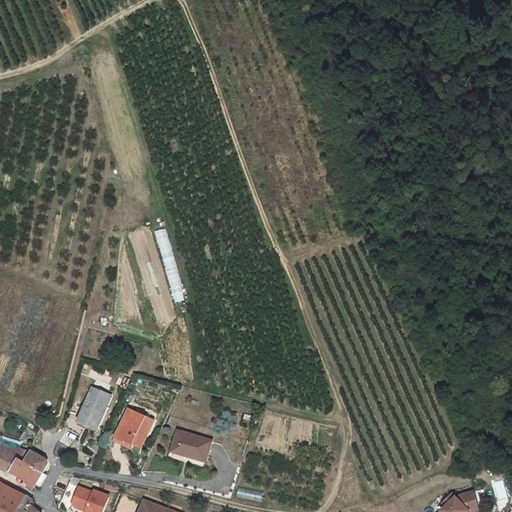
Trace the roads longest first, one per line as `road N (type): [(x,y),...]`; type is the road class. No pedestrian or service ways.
road 1 (track): [(176,0),(340,422),(336,466),(319,511)]
road 2 (track): [(361,511),(426,485),(471,429),(481,378),(469,325),(442,277)]
road 3 (track): [(0,78),(153,0)]
road 4 (residential): [(56,510),(43,491),(59,467),(153,486)]
